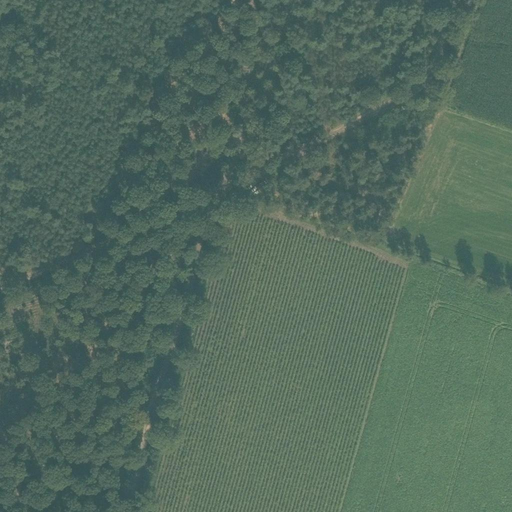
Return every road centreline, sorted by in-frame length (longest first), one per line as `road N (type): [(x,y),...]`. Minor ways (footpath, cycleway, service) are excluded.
road 1 (track): [(212,199),(125,511)]
road 2 (track): [(0,288),(212,199)]
road 3 (track): [(288,0),(212,199)]
